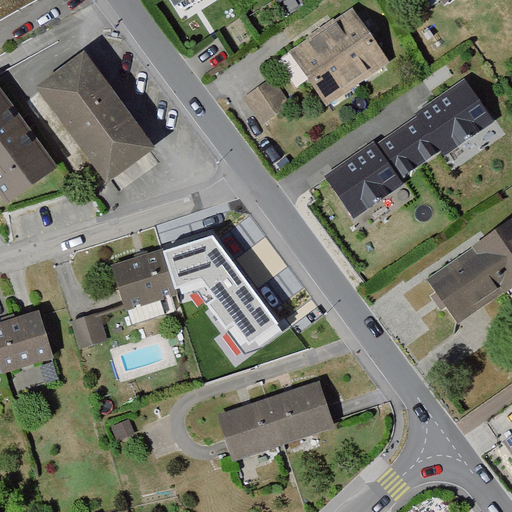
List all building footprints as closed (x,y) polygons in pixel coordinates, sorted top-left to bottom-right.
[(0,0),(0,25),(38,3),(36,0),(0,0)] [(156,0),(164,12),(184,0),(156,0)] [(345,18),(313,39),(347,91),(380,70),(345,18)] [(313,39),(282,59),(316,112),(347,91),(313,39)] [(155,159),(83,61),(33,98),(106,196),(155,159)] [(461,77),(328,168),(355,208),(400,177),(393,168),(439,137),(446,147),(489,118),(461,77)] [(266,88),(240,104),(258,130),(284,113),(266,88)] [(0,94),(0,200),(7,211),(58,174),(0,94)] [(511,291),(511,227),(507,221),(409,291),(445,340),(511,291)] [(213,234),(164,250),(178,293),(193,287),(248,357),(283,333),(213,234)] [(178,293),(164,250),(114,266),(128,309),(178,293)] [(0,367),(47,353),(35,311),(0,321),(0,367)] [(100,313),(74,321),(81,345),(107,337),(100,313)] [(320,379),(269,396),(283,441),(335,424),(320,379)] [(269,396),(218,413),(233,458),(283,441),(269,396)] [(124,429),(107,436),(112,448),(129,441),(124,429)] [(511,436),(496,446),(511,474),(511,436)]
